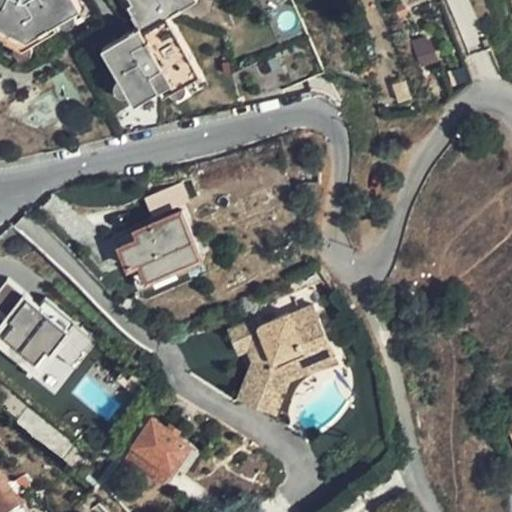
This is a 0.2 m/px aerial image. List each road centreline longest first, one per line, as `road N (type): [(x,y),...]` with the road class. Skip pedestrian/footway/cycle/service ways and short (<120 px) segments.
road 1 (residential): [(4,184),(321,113),(338,126),(341,142),(337,250),(343,267),(359,272)]
road 2 (residential): [(359,272),(420,488),(435,511)]
road 3 (residential): [(359,272),(371,270),(390,245),(435,138),(467,105),(491,97),(511,103)]
